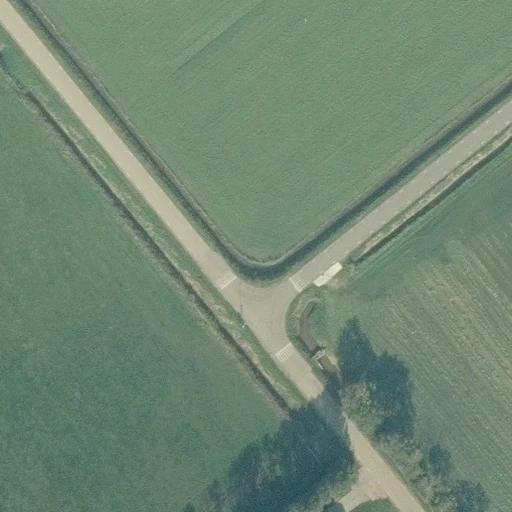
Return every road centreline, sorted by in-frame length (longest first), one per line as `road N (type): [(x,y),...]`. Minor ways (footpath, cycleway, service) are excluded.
road 1 (unclassified): [(253,318),(0,7)]
road 2 (unclassified): [(253,318),(511,111)]
road 3 (unclassified): [(411,511),(253,318)]
